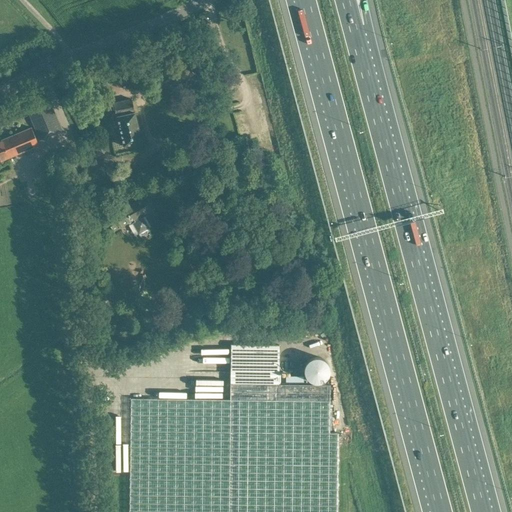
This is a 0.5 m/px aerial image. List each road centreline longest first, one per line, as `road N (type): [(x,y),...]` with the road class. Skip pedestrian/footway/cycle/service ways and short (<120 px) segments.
road 1 (motorway): [(304,0),(441,511)]
road 2 (motorway): [(481,511),(353,29)]
road 3 (unclassified): [(94,511),(71,147),(42,70)]
road 4 (unclassified): [(42,70),(199,0)]
